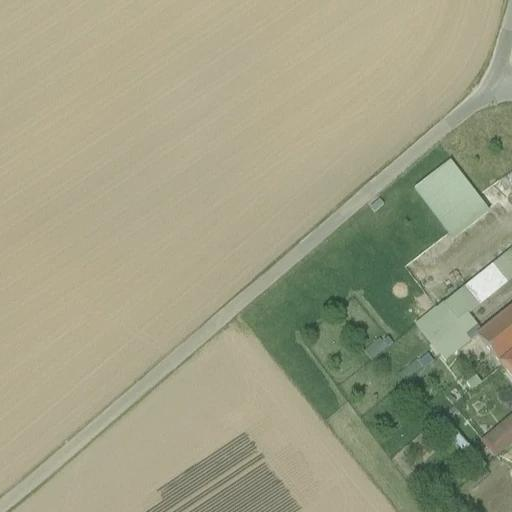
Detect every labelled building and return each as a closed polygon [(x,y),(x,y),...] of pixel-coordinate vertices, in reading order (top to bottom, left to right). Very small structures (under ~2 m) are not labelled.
[(413,190),(446,231),(482,203),(448,161),(413,190)] [(422,321),(437,340),(511,282),(511,256),(510,255),(422,321)] [(511,308),(475,337),(498,365),(511,354),(511,308)] [(511,354),(498,365),(511,382),(511,354)] [(511,423),(484,447),(497,462),(511,449),(511,423)]
